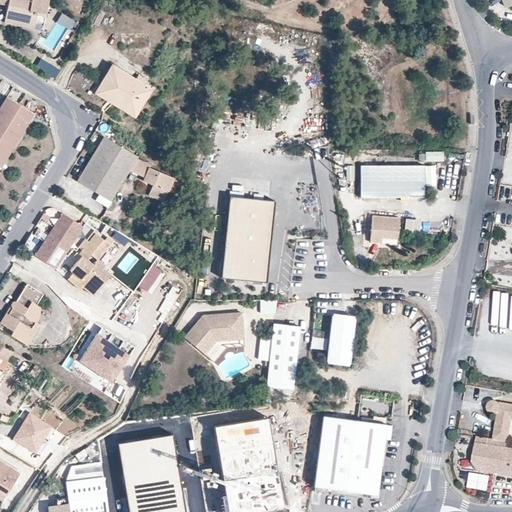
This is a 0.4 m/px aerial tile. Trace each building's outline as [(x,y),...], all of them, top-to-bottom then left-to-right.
[(8,0),(6,14),(11,15),(9,23),(18,25),(19,20),(33,24),(41,25),(47,0),(8,0)] [(32,28),(33,24),(19,20),(18,25),(32,28)] [(55,80),(60,71),(41,59),(36,68),(55,80)] [(132,110),(145,89),(111,68),(98,89),(132,110)] [(98,89),(94,96),(133,120),(150,92),(145,89),(132,110),(98,89)] [(0,165),(32,114),(5,98),(0,107),(0,165)] [(137,158),(106,138),(80,181),(110,200),(137,158)] [(444,163),(444,153),(425,153),(425,163),(444,163)] [(424,165),(362,166),(362,197),(425,196),(424,165)] [(354,167),(346,167),(346,184),(354,184),(354,167)] [(148,170),(143,183),(152,188),(147,200),(163,207),(174,182),(148,170)] [(163,207),(169,209),(180,185),(174,182),(163,207)] [(265,281),(273,200),(229,195),(221,276),(265,281)] [(56,269),(83,227),(60,213),(33,255),(56,269)] [(399,239),(400,218),(372,216),(370,242),(382,242),(382,238),(399,239)] [(420,236),(421,222),(406,220),(404,235),(420,236)] [(94,234),(78,255),(81,258),(70,270),(74,274),(69,279),(82,289),(88,284),(97,291),(107,280),(99,273),(102,268),(105,266),(98,261),(109,247),(94,234)] [(116,262),(122,254),(114,249),(109,257),(116,262)] [(102,268),(99,273),(107,280),(110,276),(102,268)] [(42,293),(27,283),(15,301),(12,299),(8,304),(11,308),(7,313),(4,312),(0,316),(0,323),(13,332),(11,335),(26,344),(40,323),(35,321),(39,316),(40,305),(36,303),(42,293)] [(481,326),(511,329),(511,294),(485,291),(481,326)] [(260,301),(260,315),(276,316),(276,302),(260,301)] [(107,304),(99,315),(112,324),(120,313),(107,304)] [(326,311),(315,309),(311,341),(322,342),(326,311)] [(206,351),(217,339),(244,338),(243,312),(204,314),(187,335),(206,351)] [(353,317),(332,314),(327,358),(347,361),(353,317)] [(301,324),(276,321),(269,383),(293,385),(301,324)] [(97,331),(80,356),(110,376),(126,351),(97,331)] [(218,360),(226,352),(244,351),(244,338),(217,339),(206,351),(218,360)] [(0,383),(12,365),(6,361),(0,371),(0,383)] [(511,402),(495,400),(491,402),(490,404),(490,407),(492,411),(499,413),(495,436),(506,438),(508,428),(511,429),(511,423),(511,402)] [(383,424),(323,416),(314,486),(376,493),(385,424),(383,424)] [(510,438),(506,438),(495,436),(478,433),(473,460),(479,472),(511,478),(511,451),(508,450),(510,438)] [(217,475),(216,446),(201,447),(202,476),(217,475)] [(0,502),(19,470),(0,459),(0,502)] [(107,511),(102,476),(100,462),(70,465),(65,480),(66,494),(68,511),(107,511)] [(192,511),(190,489),(146,494),(147,511),(192,511)] [(47,511),(68,511),(66,494),(55,495),(56,500),(46,501),(47,511)]
